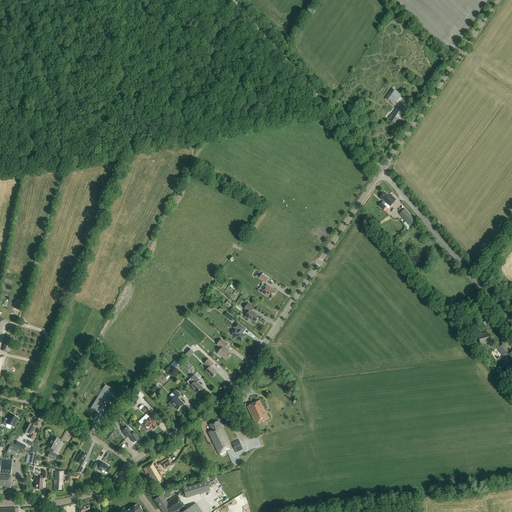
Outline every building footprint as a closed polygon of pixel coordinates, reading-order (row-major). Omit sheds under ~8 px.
[(401,94),(394,90),(387,101),(394,105),(401,94)] [(400,118),(405,109),(398,104),(392,114),(393,114),(392,115),(391,114),(388,119),(394,124),(399,117),(400,118)] [(384,192),(379,198),(383,201),(379,206),(383,210),(386,207),(384,205),(385,203),(390,207),(396,200),(391,195),(389,197),(384,192)] [(409,226),(410,225),(415,221),(405,209),(399,214),(409,226)] [(276,291),(266,285),(261,293),(271,299),(276,291)] [(239,297),(242,292),(237,289),(234,294),(239,297)] [(254,308),(248,303),(244,309),(248,312),(245,318),(248,320),(249,319),(255,323),(259,316),(252,311),(254,308)] [(227,312),(224,316),(231,321),(234,318),(233,317),(228,313),(227,312)] [(236,330),(231,335),(241,342),(246,336),(243,333),(246,329),(237,322),(233,328),(236,330)] [(481,345),(490,342),(488,333),(478,335),(481,345)] [(8,352),(10,352),(13,341),(11,341),(12,336),(6,335),(2,351),(8,353),(8,352)] [(226,362),(231,355),(226,351),(226,350),(224,349),(227,345),(220,340),(216,346),(221,349),(217,355),(226,362)] [(501,346),(500,344),(498,346),(499,347),(497,349),(502,355),(503,358),(510,353),(508,351),(503,344),(501,346)] [(194,353),(189,348),(184,353),(183,354),(185,356),(186,355),(188,358),(194,353)] [(212,378),(217,373),(211,367),(214,364),(209,359),(204,364),(209,368),(206,371),(212,378)] [(179,366),(174,361),(170,365),(171,366),(169,368),(173,371),(179,366)] [(199,380),(194,375),(187,382),(190,386),(197,393),(202,388),(197,383),(199,380)] [(103,400),(104,401),(103,402),(108,406),(116,393),(110,390),(109,391),(108,391),(110,387),(104,384),(89,408),(95,412),(103,400)] [(152,393),(157,388),(154,384),(148,389),(152,393)] [(178,410),(183,404),(177,398),(180,395),(175,390),(172,393),(175,396),(170,402),(168,404),(172,408),(174,406),(178,410)] [(131,407),(132,407),(139,399),(132,393),(127,400),(128,401),(126,402),(128,404),(125,407),(129,410),(131,407)] [(249,406),(247,407),(256,425),(269,419),(260,400),(258,402),(258,401),(249,405),(249,406)] [(6,419),(2,417),(0,421),(0,423),(0,424),(0,425),(2,425),(4,426),(6,424),(14,428),(19,418),(9,413),(6,419)] [(138,422),(141,425),(147,432),(151,428),(153,430),(157,426),(154,423),(146,414),(138,422)] [(218,455),(232,448),(219,421),(216,422),(211,425),(209,425),(212,431),(208,433),(218,455)] [(36,427),(29,424),(25,432),(30,435),(28,438),(32,440),(35,436),(32,434),(36,427)] [(133,442),(139,439),(135,432),(132,434),(127,427),(122,431),(127,438),(129,436),(133,442)] [(52,452),(53,450),(55,451),(57,447),(56,447),(60,440),(53,436),(50,440),(46,446),(48,447),(46,450),(50,451),(48,457),(55,460),(57,455),(52,452)] [(237,453),(243,449),(238,440),(232,443),(237,453)] [(17,458),(21,450),(10,445),(6,453),(17,458)] [(86,454),(81,451),(79,455),(78,455),(74,462),(81,465),(85,458),(84,458),(86,454)] [(164,468),(171,464),(167,458),(161,462),(164,468)] [(0,473),(10,474),(12,461),(1,460),(0,465),(0,473)] [(145,468),(143,469),(146,474),(148,473),(150,475),(147,477),(151,482),(153,481),(156,486),(163,482),(160,477),(161,476),(158,472),(160,470),(155,461),(153,462),(145,467),(145,468)] [(108,473),(111,468),(101,462),(99,466),(97,465),(97,464),(93,462),(89,468),(96,472),(97,470),(101,472),(102,470),(108,473)] [(83,472),(84,468),(81,466),(78,472),(85,476),(86,474),(83,472)] [(63,474),(63,471),(54,470),(53,489),(61,490),(61,484),(63,484),(63,476),(62,476),(62,474),(63,474)] [(42,471),(42,475),(40,475),(40,478),(37,478),(36,488),(42,489),(43,478),(46,478),(46,471),(42,471)] [(0,485),(9,487),(10,476),(0,474),(0,485)] [(185,498),(209,491),(206,481),(182,488),(185,498)] [(167,503),(166,502),(161,495),(154,500),(162,511),(201,511),(196,503),(186,509),(177,496),(167,503)]
